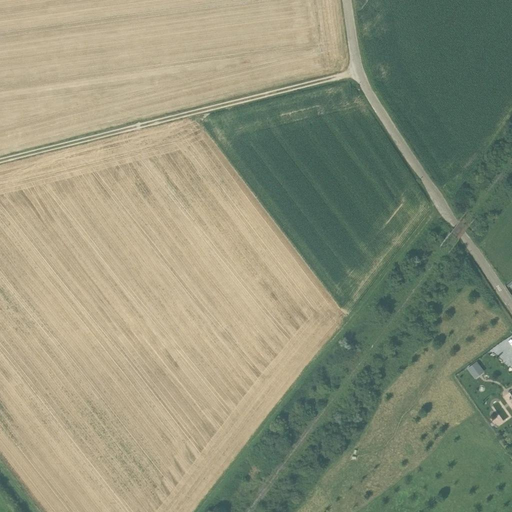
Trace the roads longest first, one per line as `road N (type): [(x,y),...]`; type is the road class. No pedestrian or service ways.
road 1 (track): [(359,74),(0,162)]
road 2 (unclassified): [(347,0),(365,89),(511,306)]
